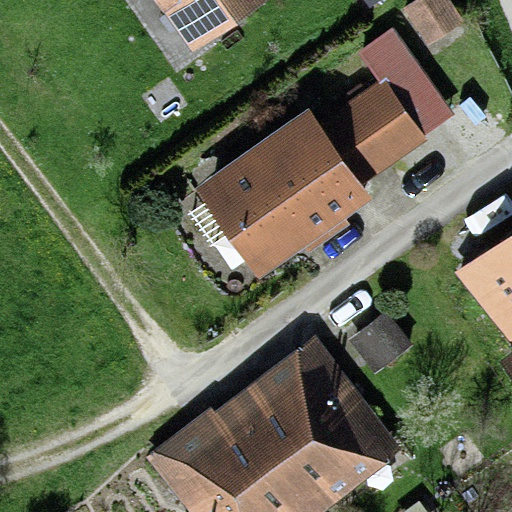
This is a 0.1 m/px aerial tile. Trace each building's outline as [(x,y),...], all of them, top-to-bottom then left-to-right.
[(150,0),(191,55),(266,0),(150,0)] [(372,71),(210,185),(257,252),(420,138),(372,71)] [(511,234),(441,289),(511,381),(511,234)] [(316,359),(246,417),(319,504),(389,446),(316,359)] [(175,511),(309,511),(319,504),(246,417),(158,491),(175,511)]
